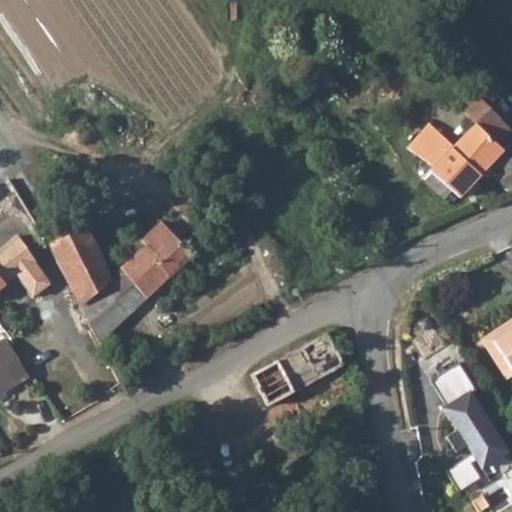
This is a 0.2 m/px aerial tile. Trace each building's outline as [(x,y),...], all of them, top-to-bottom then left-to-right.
[(428,124),(407,148),(432,167),(449,181),(445,186),(459,196),(486,164),(511,192),(511,157),(473,123),(454,146),(428,124)] [(432,167),(428,173),(445,186),(449,181),(432,167)] [(74,201),(39,221),(51,247),(79,301),(110,274),(74,201)] [(110,274),(79,301),(104,352),(116,344),(106,333),(189,255),(159,223),(141,239),(146,245),(110,274)] [(0,285),(15,274),(31,296),(50,282),(14,233),(0,244),(0,285)] [(339,326),(293,351),(310,383),(352,360),(348,340),(339,326)] [(511,329),(491,345),(511,376),(511,329)] [(7,342),(0,345),(0,396),(29,380),(7,342)] [(134,350),(112,362),(122,382),(145,371),(134,350)] [(293,351),(251,373),(268,405),(310,383),(293,351)] [(468,397),(475,393),(457,366),(429,383),(446,411),(443,413),(456,434),(445,442),(455,457),(466,450),(472,458),(445,474),(459,496),(481,483),(471,468),(476,464),(481,472),(506,456),(468,397)] [(291,424),(277,432),(294,460),(308,452),(291,424)]
